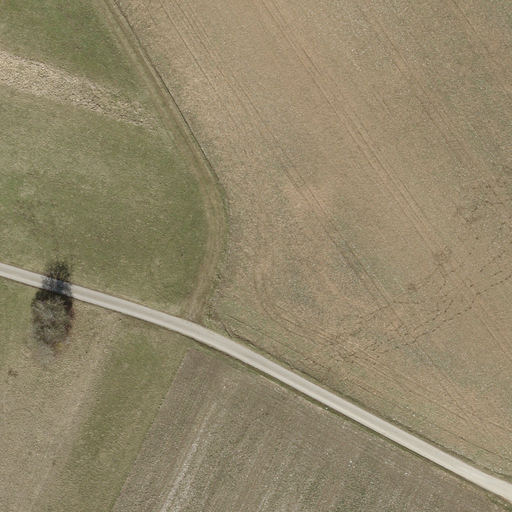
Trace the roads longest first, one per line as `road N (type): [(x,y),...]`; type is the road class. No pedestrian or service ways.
road 1 (track): [(511,496),(192,334),(0,270)]
road 2 (track): [(192,334),(218,265),(219,194),(105,0)]
